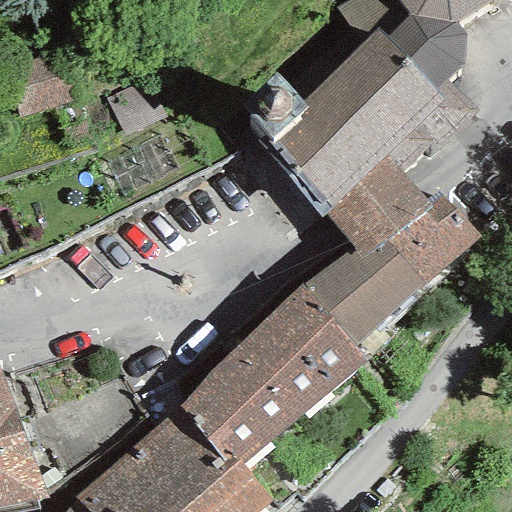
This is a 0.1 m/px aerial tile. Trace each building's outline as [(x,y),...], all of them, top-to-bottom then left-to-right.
[(359,0),(358,4),(383,47),(389,53),(408,37),(425,56),(463,29),(462,0),(359,0)] [(511,0),(480,0),(488,17),(511,8),(511,0)] [(229,166),(292,239),(352,189),(368,174),(384,191),(458,126),(434,99),(451,85),(425,56),(408,37),(389,53),(383,47),(357,70),(351,64),(264,140),(250,124),(218,153),(229,166)] [(320,272),(330,285),(349,270),(387,316),(451,260),(420,222),(396,242),(377,220),(352,189),(292,239),(303,251),(320,272)] [(330,285),(270,326),(312,377),(387,316),(349,270),(330,285)] [(270,326),(146,432),(199,495),(324,391),(312,377),(270,326)] [(212,511),(199,495),(146,432),(63,511),(212,511)] [(9,511),(0,475),(0,511),(9,511)]
